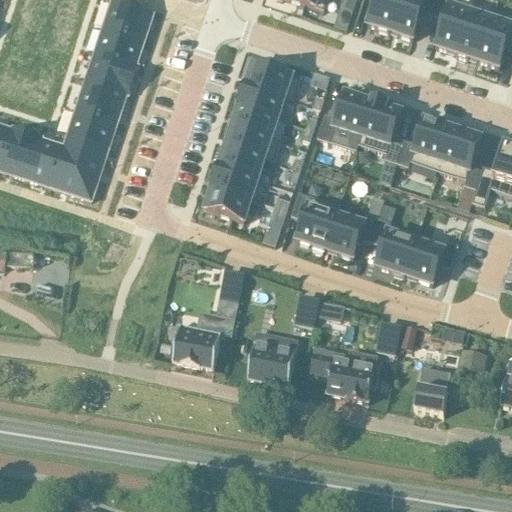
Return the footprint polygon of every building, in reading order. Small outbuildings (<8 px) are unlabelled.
[(275,0),(276,0),(323,16),(328,0),(275,0)] [(366,0),(376,3),(367,30),(376,33),(375,34),(389,39),(390,37),(401,0),(366,0)] [(401,0),(390,37),(412,45),(421,18),(432,22),(439,0),(426,0),(426,4),(414,0),(401,0)] [(445,0),(439,0),(432,22),(444,26),(435,52),(456,59),(455,61),(456,61),(472,14),(451,7),(452,2),(445,0)] [(349,1),(345,12),(353,14),(357,3),(349,1)] [(112,6),(102,34),(143,47),(152,19),(112,6)] [(472,14),(456,61),(468,65),(468,63),(477,66),(494,16),(493,16),(491,20),(472,14)] [(511,21),(494,16),(477,66),(499,73),(507,47),(511,48),(511,21)] [(102,34),(94,58),(137,72),(137,71),(136,70),(143,47),(102,34)] [(94,58),(85,85),(128,99),(137,72),(94,58)] [(245,90),(245,91),(293,107),(301,85),(253,69),(246,90),(245,90)] [(85,85),(75,117),(116,131),(126,100),(128,100),(128,99),(85,85)] [(245,91),(238,111),(278,124),(284,104),(293,108),(293,107),(245,91)] [(324,120),(317,144),(329,148),(333,133),(360,142),(357,151),(358,151),(373,107),(372,107),(372,108),(344,99),(336,124),(324,120)] [(316,101),(312,113),(320,115),(324,104),(316,101)] [(373,107),(358,151),(386,161),(384,166),(396,170),(404,147),(393,143),(401,118),(385,113),(386,111),(373,107)] [(239,112),(232,132),(280,148),(280,147),(271,144),(278,124),(238,111),(238,112),(239,112)] [(75,117),(67,141),(108,155),(116,131),(75,117)] [(309,122),(305,133),(313,136),(317,125),(309,122)] [(404,147),(396,170),(408,174),(410,168),(438,178),(452,133),(451,134),(424,125),(415,150),(404,147)] [(0,130),(0,173),(13,133),(12,133),(12,134),(0,130)] [(232,132),(225,152),(273,168),(280,148),(232,132)] [(13,133),(0,173),(0,175),(27,185),(41,142),(13,133)] [(305,133),(302,145),(309,147),(313,136),(305,133)] [(452,133),(438,178),(466,187),(464,193),(475,196),(483,173),(472,169),(480,144),(465,139),(465,137),(452,133)] [(64,151),(50,192),(91,206),(108,155),(67,141),(64,151)] [(41,142),(27,185),(50,192),(64,151),(41,144),(42,142),(41,142)] [(218,172),(218,173),(257,186),(264,166),(273,169),(273,168),(225,152),(219,172),(218,172)] [(475,196),(471,209),(484,213),(490,195),(511,202),(511,154),(503,152),(495,177),(483,173),(475,196)] [(296,163),(292,174),(300,177),(303,166),(296,163)] [(218,173),(211,193),(250,206),(257,186),(218,173)] [(292,174),(288,185),(296,188),(300,177),(292,174)] [(212,194),(205,215),(243,228),(250,206),(211,193),(211,194),(212,194)] [(299,199),(291,222),(302,226),(296,245),(312,250),(311,252),(324,256),(338,212),(299,199)] [(282,204),(278,215),(286,218),(290,207),(282,204)] [(338,212),(324,256),(325,257),(325,255),(353,264),(359,245),(370,248),(378,225),(366,221),(363,230),(336,221),(339,212),(338,212)] [(278,215),(275,227),(282,229),(286,218),(278,215)] [(378,225),(370,248),(382,252),(375,271),(391,277),(390,278),(403,282),(416,242),(388,233),(390,229),(378,225)] [(416,242),(403,282),(404,283),(405,281),(432,290),(438,271),(450,275),(458,251),(446,247),(444,252),(416,242)] [(228,297),(227,305),(237,307),(239,299),(228,297)] [(220,305),(216,323),(234,326),(238,309),(220,305)] [(297,321),(295,329),(312,333),(314,324),(297,321)] [(179,331),(172,366),(180,368),(180,369),(199,373),(199,372),(213,375),(220,339),(179,331)] [(442,337),(439,349),(459,354),(462,343),(442,337)] [(279,389),(288,391),(297,346),(276,342),(274,352),(254,347),(247,383),(269,387),(268,388),(278,390),(279,389)] [(379,348),(377,356),(394,360),(396,351),(379,348)] [(460,356),(450,354),(445,374),(456,376),(460,356)] [(462,354),(459,372),(471,374),(474,357),(462,354)] [(313,359),(310,376),(330,380),(326,399),(345,402),(345,403),(364,407),(364,406),(367,407),(371,390),(375,391),(378,375),(374,375),(377,362),(350,357),(348,366),(334,363),(313,359)] [(506,386),(501,412),(511,413),(511,369),(510,369),(507,386),(506,386)] [(446,401),(450,379),(424,374),(420,396),(417,395),(413,417),(443,422),(447,401),(446,401)]
